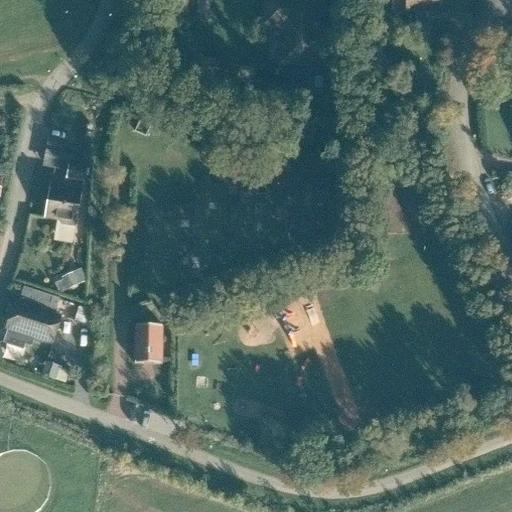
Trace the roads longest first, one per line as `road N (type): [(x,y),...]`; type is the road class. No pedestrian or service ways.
road 1 (residential): [(0,374),(327,496),(411,478),(511,436)]
road 2 (residential): [(108,0),(89,47),(39,109),(0,289)]
road 3 (residential): [(511,272),(473,175),(460,114),(467,56),(502,0)]
